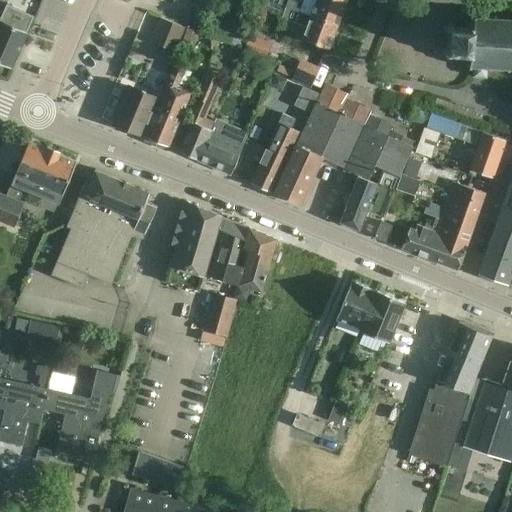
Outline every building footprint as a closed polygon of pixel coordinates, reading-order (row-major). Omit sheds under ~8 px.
[(344,3),(337,0),(287,0),(285,8),(298,13),(336,26),(344,3)] [(0,61),(12,67),(27,32),(25,31),(31,16),(5,5),(0,17),(0,61)] [(327,49),(336,26),(298,13),(285,8),(281,17),(306,25),(301,39),(327,49)] [(511,18),(471,16),(470,23),(448,21),(448,26),(443,26),(443,29),(447,29),(447,38),(446,48),(441,48),(441,51),(446,51),(445,56),(469,58),(468,66),(472,67),(471,77),(486,78),(487,68),(511,69),(511,18)] [(173,51),(183,28),(183,27),(159,17),(149,41),(173,51)] [(186,28),(180,44),(192,48),(198,32),(186,28)] [(249,35),(243,52),(265,60),(271,43),(249,35)] [(209,38),(205,52),(213,55),(218,41),(209,38)] [(300,59),(291,79),(309,87),(318,68),(300,59)] [(262,60),(257,73),(269,77),(274,65),(262,60)] [(166,80),(142,135),(146,136),(167,145),(168,146),(191,91),(178,85),(185,68),(173,63),(166,80)] [(278,64),(275,71),(289,76),(291,70),(278,64)] [(274,74),(269,85),(280,91),(286,79),(274,74)] [(197,102),(190,116),(191,116),(203,121),(220,82),(208,77),(204,75),(194,97),(196,98),(195,101),(197,102)] [(287,80),(281,95),(303,104),(310,90),(287,80)] [(321,157),(345,99),(348,94),(324,84),(295,147),(318,157),(320,158),(321,157)] [(141,135),(157,97),(128,85),(112,123),(141,135)] [(369,109),(345,99),(321,157),(343,166),(367,115),(369,109)] [(411,108),(407,119),(426,126),(430,114),(411,108)] [(266,149),(286,158),(298,132),(290,128),(294,120),(282,114),(266,149)] [(504,139),(442,118),(430,114),(426,126),(426,127),(422,126),(413,153),(430,158),(440,132),(473,144),(477,145),(468,169),(491,177),(504,139)] [(391,125),(367,115),(343,166),(345,167),(344,169),(357,175),(356,177),(366,181),(388,130),(391,125)] [(191,122),(178,152),(196,159),(230,174),(243,143),(241,142),(211,130),(210,129),(191,122)] [(253,125),(248,136),(256,140),(261,128),(253,125)] [(382,171),(398,177),(411,146),(410,146),(412,141),(388,130),(366,181),(376,185),(382,171)] [(45,148),(27,141),(10,183),(5,195),(0,192),(0,221),(13,227),(24,202),(23,202),(27,191),(40,196),(37,205),(52,211),(56,202),(58,203),(75,160),(57,153),(58,151),(46,146),(45,148)] [(299,205),(320,158),(318,157),(295,147),(273,194),(299,205)] [(270,193),(286,158),(266,149),(250,183),(270,193)] [(408,158),(403,173),(415,177),(420,162),(408,158)] [(149,192),(94,169),(88,183),(84,181),(66,226),(69,228),(50,274),(82,288),(86,278),(85,277),(86,274),(110,284),(131,234),(142,238),(156,205),(151,203),(146,201),(149,192)] [(389,198),(398,177),(382,171),(376,185),(366,181),(356,177),(338,222),(357,230),(373,191),(389,198)] [(401,173),(395,189),(413,195),(418,179),(401,173)] [(511,173),(477,272),(507,284),(511,270),(511,173)] [(445,199),(442,207),(474,218),(477,210),(483,194),(451,182),(445,199)] [(218,229),(222,216),(184,200),(173,236),(177,237),(168,266),(169,266),(164,281),(188,288),(198,291),(203,276),(204,276),(218,229)] [(424,209),(423,212),(435,217),(434,219),(430,229),(429,232),(432,233),(464,244),(471,226),(474,218),(442,207),(441,209),(429,205),(427,210),(424,209)] [(234,284),(250,228),(247,226),(222,216),(218,229),(221,230),(208,276),(234,284)] [(384,242),(391,225),(380,220),(373,237),(384,242)] [(408,228),(400,249),(455,269),(464,244),(432,233),(429,232),(430,229),(416,224),(415,226),(414,231),(408,228)] [(250,228),(234,284),(260,291),(264,276),(270,255),(275,238),(250,228)] [(270,255),(264,276),(285,286),(281,294),(304,303),(307,295),(321,301),(335,269),(318,262),(319,260),(302,252),(301,255),(284,248),(279,259),(270,255)] [(350,283),(336,318),(337,318),(357,327),(360,328),(375,293),(367,290),(367,288),(356,283),(354,282),(353,284),(350,283)] [(360,328),(360,330),(386,341),(402,302),(378,292),(375,291),(375,293),(360,328)] [(212,294),(202,328),(225,335),(235,300),(212,294)] [(29,319),(25,338),(55,344),(59,326),(29,319)] [(427,384),(406,450),(444,463),(465,398),(462,396),(465,389),(468,390),(489,335),(454,320),(433,375),(431,386),(427,384)] [(476,402),(462,446),(462,447),(471,449),(509,461),(511,450),(511,345),(499,383),(484,378),(483,380),(477,398),(476,402)] [(41,409),(45,388),(0,377),(0,409),(3,410),(0,424),(0,440),(21,445),(26,419),(38,422),(41,409)] [(45,388),(41,409),(63,413),(55,453),(79,458),(92,462),(99,432),(108,391),(92,387),(90,398),(45,388)] [(335,400),(327,419),(340,424),(348,405),(335,400)] [(296,413),(291,425),(302,430),(307,418),(296,413)] [(453,443),(446,465),(456,468),(462,447),(462,446),(453,443)] [(37,445),(34,458),(47,461),(50,447),(37,445)] [(180,487),(185,468),(137,450),(131,474),(180,487)] [(183,511),(186,502),(156,494),(128,487),(121,511),(183,511)]
